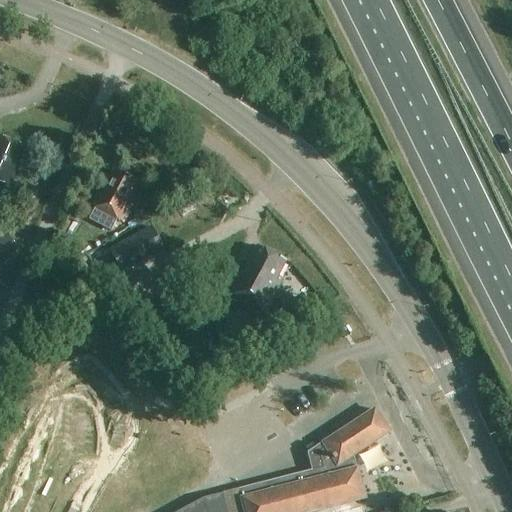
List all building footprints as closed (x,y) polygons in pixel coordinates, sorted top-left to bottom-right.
[(25,149),(0,139),(0,182),(11,186),(25,149)] [(89,222),(111,233),(117,221),(122,224),(141,186),(114,172),(101,199),(97,196),(91,208),(95,210),(89,222)] [(150,229),(110,251),(122,272),(161,251),(150,229)] [(5,234),(0,237),(0,267),(19,254),(5,234)] [(225,298),(264,318),(281,286),(276,283),(286,264),(257,249),(241,280),(236,277),(225,298)] [(75,278),(39,303),(53,323),(89,297),(75,278)] [(314,314),(320,323),(327,319),(321,310),(314,314)] [(225,328),(215,334),(222,345),(209,353),(220,370),(243,356),(225,328)] [(352,457),(364,449),(389,433),(375,412),(323,445),(323,444),(307,455),(311,473),(223,496),(203,500),(181,511),(319,511),(363,500),(362,495),(355,470),(355,471),(352,457)]
